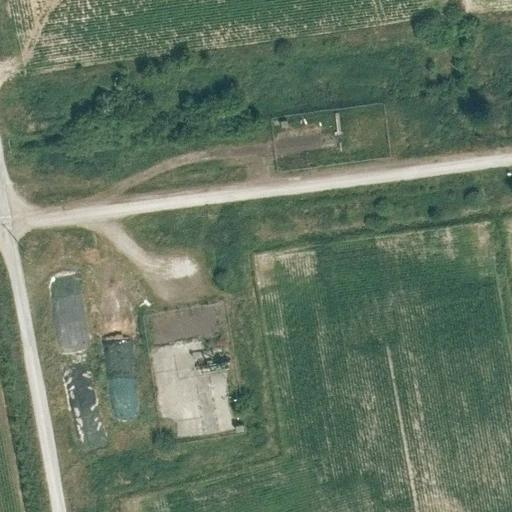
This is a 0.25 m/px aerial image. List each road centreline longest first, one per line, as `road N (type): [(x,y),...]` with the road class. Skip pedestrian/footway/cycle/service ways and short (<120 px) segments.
road 1 (track): [(511,152),(0,218)]
road 2 (track): [(0,163),(62,511)]
road 3 (track): [(57,211),(87,246),(126,268),(172,273),(187,308),(191,366)]
